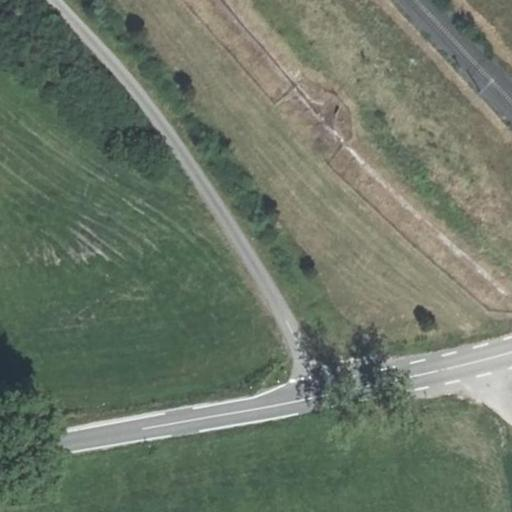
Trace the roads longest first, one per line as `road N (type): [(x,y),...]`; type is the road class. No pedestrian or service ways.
road 1 (tertiary): [(511,352),(257,409),(0,448)]
road 2 (track): [(316,397),(274,297),(148,104),(59,0)]
